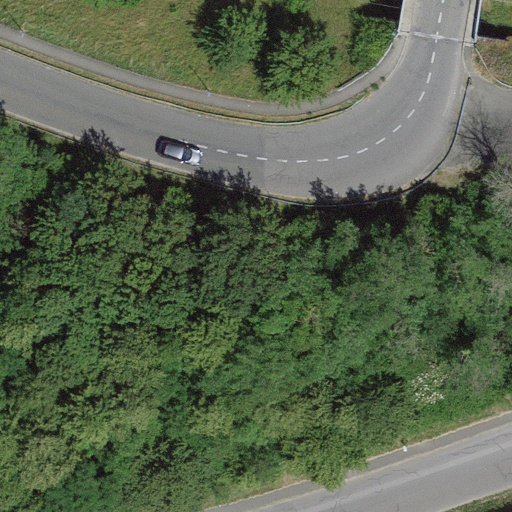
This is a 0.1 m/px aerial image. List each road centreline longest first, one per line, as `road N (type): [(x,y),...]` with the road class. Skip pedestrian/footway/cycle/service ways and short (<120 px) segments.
road 1 (unclassified): [(441,0),(411,114),(361,156),(318,164),(184,142),(0,78)]
road 2 (unclassified): [(511,456),(350,511)]
